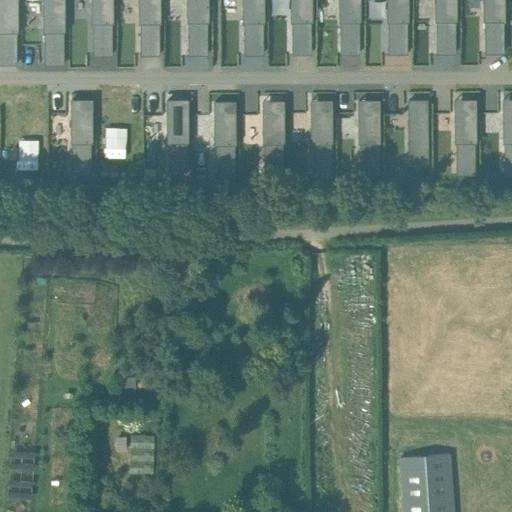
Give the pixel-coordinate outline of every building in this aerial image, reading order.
[(40,0),(41,33),(42,33),(42,65),(61,65),(61,33),(63,33),(62,0),(40,0)] [(91,0),(92,23),(93,23),(93,55),(112,55),(112,22),(114,23),(113,0),(91,0)] [(139,0),(139,23),(141,23),(141,55),(160,55),(160,23),(161,23),(161,0),(139,0)] [(187,0),(187,23),(189,23),(189,55),(208,55),(208,23),(209,23),(209,0),(187,0)] [(242,0),(243,23),(244,23),(244,55),(263,55),(263,23),(265,22),(264,0),(242,0)] [(290,0),(291,22),(292,22),(292,54),(311,54),(311,22),(313,22),(312,0),(290,0)] [(338,0),(339,22),(340,22),(340,53),(359,53),(359,21),(361,21),(360,0),(338,0)] [(387,0),(387,22),(389,22),(389,53),(408,53),(408,21),(409,21),(409,0),(387,0)] [(435,0),(435,22),(437,22),(437,53),(456,53),(456,21),(457,21),(457,0),(435,0)] [(483,0),(483,22),(485,22),(485,53),(503,53),(503,21),(505,21),(504,0),(483,0)] [(454,99),(454,143),(456,143),(456,175),(474,175),(475,142),(476,143),(476,99),(454,99)] [(427,110),(408,110),(409,163),(428,163),(427,110)] [(511,111),(503,112),(503,142),(505,142),(505,174),(511,174),(511,111)] [(92,143),(92,113),(71,112),(71,143),(72,143),(73,175),(90,175),(90,143),(92,143)] [(188,112),(167,112),(167,142),(168,142),(169,174),(186,174),(186,142),(188,142),(188,112)] [(284,143),(284,113),(263,113),(263,144),(264,144),(265,176),(282,176),(282,143),(284,143)] [(379,143),(379,113),(358,113),(358,143),(360,143),(360,175),(378,175),(378,143),(379,143)] [(235,144),(235,114),(214,114),(214,144),(216,144),(216,176),(234,176),(234,144),(235,144)] [(332,144),(332,114),(311,114),(311,144),(313,144),(313,176),(330,176),(330,144),(332,144)] [(17,136),(17,162),(36,163),(36,136),(17,136)] [(400,457),(403,511),(453,511),(449,453),(400,457)]
